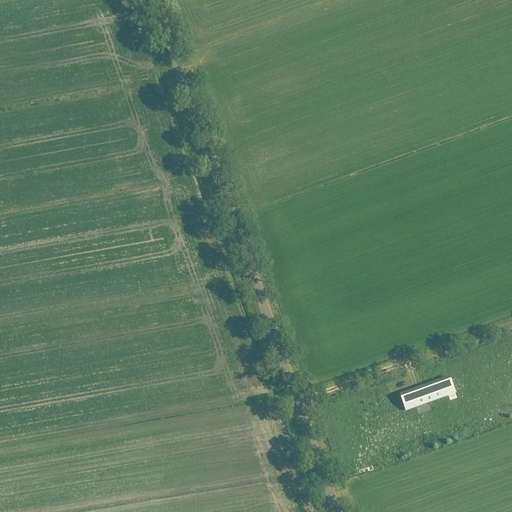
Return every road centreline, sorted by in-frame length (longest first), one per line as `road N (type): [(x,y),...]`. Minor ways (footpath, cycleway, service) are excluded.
road 1 (unclassified): [(334,511),(153,0)]
road 2 (track): [(297,408),(511,323)]
